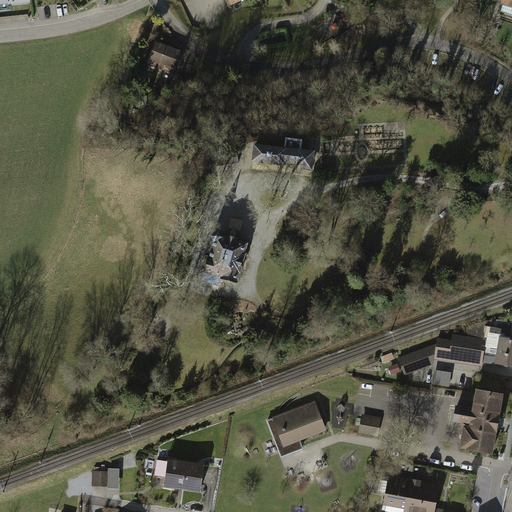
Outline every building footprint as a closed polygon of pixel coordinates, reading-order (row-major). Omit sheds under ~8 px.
[(32,0),(0,0),(0,11),(14,10),(13,5),(33,3),(32,0)] [(511,7),(504,5),(502,13),(511,15),(511,7)] [(185,51),(157,41),(149,64),(177,74),(185,51)] [(258,142),(255,160),(297,166),(296,170),(315,173),(318,152),(304,149),(306,141),(288,138),(287,147),(258,142)] [(215,154),(217,167),(242,164),(240,150),(215,154)] [(219,235),(208,275),(240,284),(252,244),(219,235)] [(484,367),(485,355),(489,327),(469,325),(468,336),(456,335),(455,342),(439,340),(438,347),(423,345),(422,350),(417,349),(415,367),(402,365),(400,374),(414,376),(413,381),(433,384),(436,361),(484,367)] [(511,330),(489,327),(485,355),(498,356),(497,365),(511,366),(511,330)] [(382,358),(384,364),(402,358),(400,351),(382,358)] [(506,394),(478,389),(477,396),(475,408),(464,406),(461,424),(466,425),(463,443),(462,450),(494,456),(506,394)] [(315,405),(269,423),(282,458),(305,450),(301,442),(326,432),(315,405)] [(380,419),(364,416),(361,434),(377,437),(379,428),(380,419)] [(166,476),(165,485),(201,490),(204,466),(158,460),(156,474),(166,476)] [(108,468),(108,471),(108,486),(108,488),(119,488),(120,468),(108,468)] [(108,471),(93,471),(92,486),(108,486),(108,471)] [(469,478),(453,475),(452,484),(467,486),(469,478)] [(441,485),(390,476),(385,506),(405,509),(404,511),(458,511),(436,508),(441,485)]
